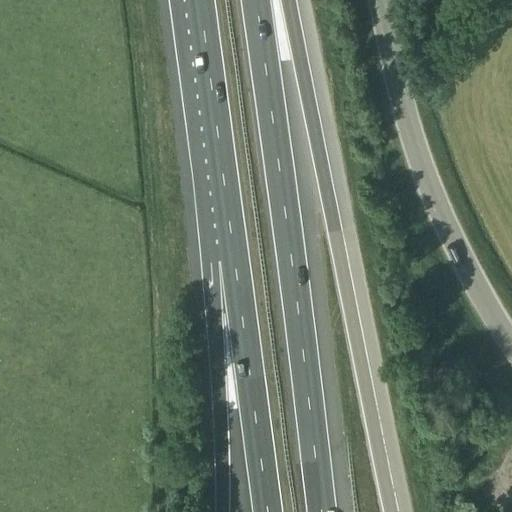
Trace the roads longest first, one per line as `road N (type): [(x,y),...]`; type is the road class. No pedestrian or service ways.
road 1 (motorway): [(387,511),(298,60),(278,0)]
road 2 (motorway): [(320,511),(253,0)]
road 3 (tertiary): [(511,347),(435,205),(400,101),(379,0)]
road 4 (motorway): [(196,0),(231,257)]
road 5 (motorway): [(231,257),(266,511)]
road 6 (motorway): [(231,257),(220,511)]
